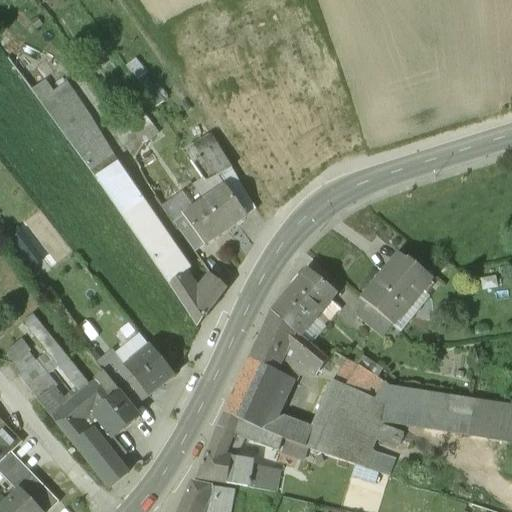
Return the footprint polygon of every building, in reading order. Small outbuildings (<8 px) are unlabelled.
[(266,203),(343,162),(270,26),(188,69),(211,110),(216,108),(266,203)] [(49,79),(26,47),(7,59),(31,91),(44,82),(49,79)] [(52,94),(44,82),(31,91),(39,103),(52,94)] [(88,115),(66,84),(52,94),(39,103),(98,184),(118,170),(109,157),(112,155),(88,115)] [(350,102),(339,106),(347,127),(358,123),(350,102)] [(158,134),(138,107),(125,117),(144,144),(145,144),(158,134)] [(144,144),(125,118),(113,127),(132,157),(134,160),(144,144)] [(219,148),(192,164),(205,184),(217,177),(224,188),(232,199),(244,191),(219,148)] [(165,239),(118,170),(98,184),(169,286),(196,326),(195,327),(197,328),(226,290),(212,278),(200,290),(193,283),(190,286),(161,243),(165,239)] [(224,188),(205,202),(226,231),(245,218),(232,199),(224,188)] [(244,191),(232,199),(245,218),(256,210),(244,191)] [(226,231),(205,202),(184,217),(190,226),(205,246),(226,231)] [(184,217),(174,223),(181,233),(190,226),(184,217)] [(205,246),(190,226),(181,233),(195,253),(205,246)] [(10,236),(30,266),(41,258),(21,228),(10,236)] [(398,255),(361,301),(365,304),(392,327),(431,279),(407,259),(406,262),(398,255)] [(206,268),(193,283),(200,290),(212,278),(206,268)] [(336,295),(307,271),(300,278),(312,287),(328,296),(332,300),(336,295)] [(300,278),(270,314),(299,338),(332,300),(328,296),(312,287),(300,278)] [(392,327),(365,304),(355,316),(382,339),(392,327)] [(270,314),(256,346),(277,356),(295,364),(305,343),(299,338),(270,314)] [(90,387),(32,316),(23,323),(48,353),(59,367),(76,389),(81,394),(90,387)] [(141,338),(116,357),(125,368),(149,348),(141,338)] [(116,357),(111,351),(104,358),(91,342),(83,348),(105,375),(116,390),(132,378),(124,368),(125,368),(116,357)] [(326,361),(305,343),(295,364),(295,365),(315,375),(319,370),(326,361)] [(6,355),(13,364),(28,353),(21,344),(6,355)] [(277,356),(256,346),(249,361),(270,370),(277,356)] [(174,377),(150,348),(149,348),(125,368),(124,368),(132,378),(148,398),(174,377)] [(326,361),(319,370),(322,372),(320,378),(331,381),(340,386),(351,364),(333,352),(326,361)] [(28,353),(13,364),(20,374),(35,362),(28,353)] [(48,353),(36,362),(48,376),(59,367),(48,353)] [(270,370),(249,361),(237,386),(257,395),(258,393),(270,370)] [(48,376),(36,362),(35,362),(20,374),(18,376),(37,401),(51,390),(52,391),(57,387),(48,376)] [(116,390),(105,375),(90,387),(81,394),(96,412),(91,416),(112,441),(113,441),(114,440),(139,419),(133,410),(116,390)] [(148,398),(132,378),(116,390),(133,410),(141,403),(148,398)] [(331,381),(308,426),(330,435),(335,437),(354,392),(340,386),(331,381)] [(386,385),(374,401),(360,419),(393,425),(511,444),(511,405),(389,387),(386,385)] [(257,395),(237,386),(224,415),(245,425),(249,427),(257,410),(270,415),(277,395),(258,393),(257,395)] [(76,389),(68,396),(73,401),(81,394),(76,389)] [(51,390),(37,401),(51,419),(65,407),(52,391),(51,390)] [(374,401),(354,392),(335,437),(330,435),(322,455),(390,477),(395,463),(380,457),(393,425),(360,419),(374,401)] [(96,412),(81,394),(73,401),(65,407),(51,419),(65,436),(84,459),(108,490),(127,474),(117,462),(125,455),(113,441),(112,441),(91,416),(96,412)] [(270,415),(257,410),(249,427),(270,435),(280,440),(299,444),(307,429),(270,415)] [(234,460),(222,458),(232,435),(240,437),(245,425),(224,415),(216,430),(207,454),(206,454),(197,480),(247,488),(251,466),(252,463),(234,460)] [(3,424),(0,427),(0,464),(11,454),(22,444),(3,424)] [(240,437),(232,435),(222,458),(234,460),(243,438),(266,445),(270,435),(249,427),(245,425),(240,437)] [(330,435),(308,426),(307,429),(299,444),(322,455),(330,435)] [(32,476),(11,454),(0,464),(0,474),(17,490),(32,476)] [(271,470),(251,466),(247,488),(250,489),(266,492),(271,470)] [(49,511),(59,503),(32,476),(17,490),(37,511),(49,511)] [(247,488),(197,480),(194,485),(234,492),(249,494),(250,489),(247,488)] [(194,485),(191,485),(177,511),(231,511),(234,492),(194,485)] [(37,511),(17,490),(0,506),(0,511),(37,511)]
